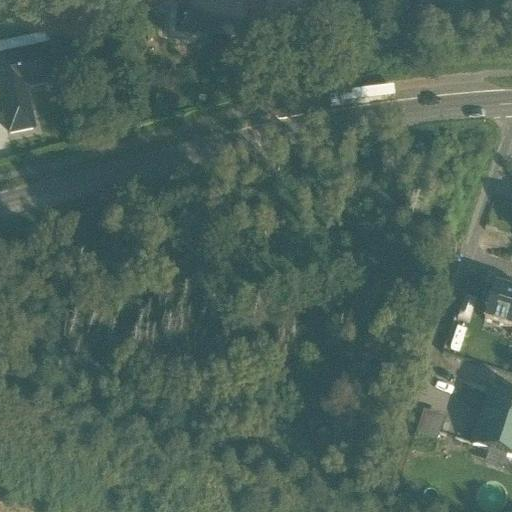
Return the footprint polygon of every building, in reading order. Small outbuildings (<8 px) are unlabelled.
[(194,33),(237,35),(238,0),(181,0),(182,3),(182,4),(194,4),(192,32),(194,33)] [(170,6),(168,36),(171,40),(190,40),(194,37),(194,33),(192,32),(194,4),(182,4),(182,3),(173,2),(170,6)] [(44,34),(3,43),(5,51),(46,42),(44,34)] [(0,59),(47,49),(46,42),(5,51),(3,43),(0,43),(0,59)] [(0,92),(1,92),(5,111),(28,106),(24,90),(55,83),(47,49),(0,59),(0,92)] [(33,130),(28,106),(5,111),(10,135),(33,130)] [(511,334),(511,333),(511,296),(494,291),(483,325),(511,334)] [(474,454),(511,465),(511,406),(491,400),(474,454)] [(444,422),(422,415),(415,437),(437,444),(444,422)]
